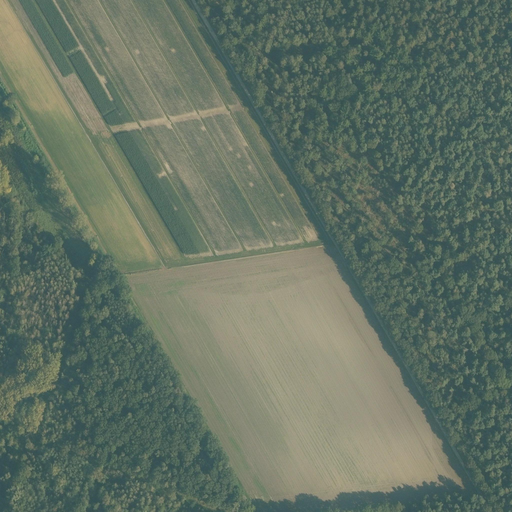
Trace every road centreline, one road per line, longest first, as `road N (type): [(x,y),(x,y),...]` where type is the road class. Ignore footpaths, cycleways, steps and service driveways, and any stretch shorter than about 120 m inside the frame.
road 1 (track): [(480,493),(197,7)]
road 2 (track): [(297,0),(500,387)]
road 3 (track): [(0,428),(229,511)]
road 4 (track): [(356,111),(511,34)]
road 5 (track): [(347,511),(480,493)]
